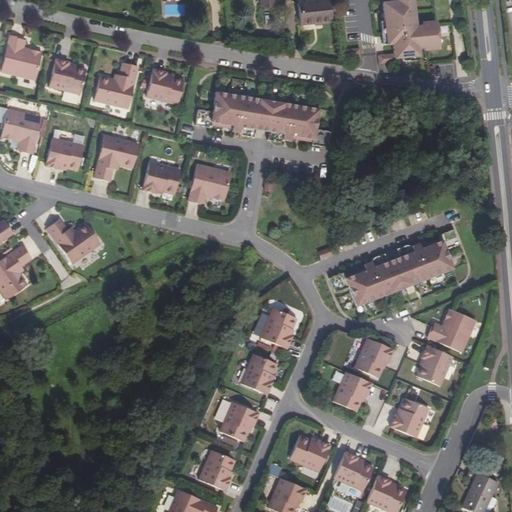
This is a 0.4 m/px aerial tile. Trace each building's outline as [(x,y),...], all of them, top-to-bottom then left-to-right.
[(301,25),(329,22),(328,0),(299,3),(301,25)] [(398,57),(417,55),(416,47),(423,47),(423,49),(437,48),(435,23),(421,25),(421,27),(415,28),(413,6),(409,7),(408,0),(396,0),(397,4),(382,5),(384,23),(385,31),(381,31),(382,44),(392,43),(393,53),(377,55),(378,64),(399,62),(398,57)] [(163,2),(164,17),(187,16),(187,1),(163,2)] [(22,39),(9,36),(2,66),(20,71),(20,67),(37,71),(41,53),(28,50),(28,51),(23,50),(25,41),(21,40),(22,39)] [(359,48),(343,49),(344,59),(360,58),(359,48)] [(70,55),(57,51),(48,89),(79,96),(87,62),(70,58),(70,55)] [(127,110),(138,68),(122,64),(118,82),(99,77),(93,102),(127,110)] [(166,74),(153,70),(145,98),(177,106),(183,81),(165,76),(166,74)] [(314,130),(317,110),(214,93),(211,113),(196,110),(194,126),(210,128),(210,123),(231,126),(230,132),(238,133),(240,136),(253,138),(254,130),(267,132),(266,140),(278,142),(281,140),(289,142),(290,136),(311,139),(310,145),(326,148),(328,132),(314,130)] [(33,154),(41,119),(18,113),(17,117),(1,113),(0,116),(0,136),(14,140),(14,139),(19,140),(17,149),(21,149),(20,151),(33,154)] [(132,168),(138,145),(104,136),(94,178),(110,182),(113,169),(114,164),(119,165),(132,168)] [(83,147),(52,139),(45,166),(58,170),(59,167),(77,172),(83,147)] [(180,170),(149,162),(142,190),(155,193),(156,190),(174,195),(180,170)] [(215,169),(197,164),(188,201),(200,204),(200,203),(204,204),(206,195),(211,196),(211,197),(224,201),(230,177),(214,173),(215,169)] [(46,230),(71,265),(100,245),(86,225),(71,236),(60,220),(46,230)] [(0,243),(13,234),(3,221),(0,223),(0,243)] [(31,260),(21,246),(0,261),(0,293),(5,301),(27,286),(16,270),(31,260)] [(350,288),(335,294),(340,309),(354,303),(361,322),(459,285),(452,266),(466,261),(460,246),(445,252),(447,257),(428,265),(425,259),(418,262),(413,261),(403,265),(406,273),(394,278),(391,270),(379,274),(377,278),(370,280),(372,286),(352,293),(350,288)] [(330,247),(318,252),(321,261),(333,256),(330,247)] [(272,309),(259,338),(286,350),(291,338),(288,336),(296,319),(272,309)] [(431,327),(426,339),(461,354),(469,337),(465,335),(472,320),(449,310),(443,322),(444,323),(442,328),(434,324),(433,328),(431,327)] [(475,321),(472,320),(465,335),(469,337),(475,321)] [(366,339),(353,369),(377,379),(384,362),(387,363),(393,351),(366,339)] [(439,388),(452,358),(426,347),(420,359),(423,360),(416,377),(439,388)] [(240,385),(266,396),(271,383),(269,382),(276,365),(253,355),(240,385)] [(366,397),(371,385),(345,373),(332,403),(355,413),(363,396),(366,397)] [(389,428),(415,439),(428,409),(405,399),(397,416),(395,415),(389,428)] [(219,433),(242,443),(250,426),(252,427),(258,415),(232,403),(219,433)] [(299,436),(289,460),(318,473),(329,447),(317,441),(316,444),(299,436)] [(198,480),(224,492),(230,480),(227,478),(234,461),(211,451),(198,480)] [(357,458),(344,453),(333,479),(362,492),(373,468),(356,461),(357,458)] [(462,508),(470,511),(483,511),(497,482),(477,473),(462,508)] [(377,477),(367,500),(393,511),(396,511),(405,492),(388,485),(390,482),(377,477)] [(306,491),(279,479),(267,509),(274,511),(293,511),(297,502),(300,503),(306,491)] [(215,511),(217,508),(177,491),(168,511),(215,511)]
